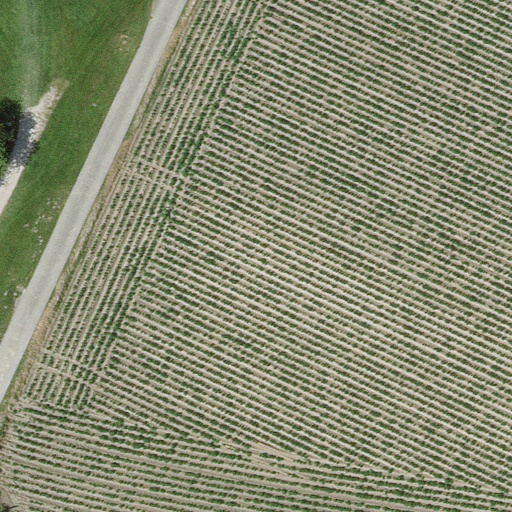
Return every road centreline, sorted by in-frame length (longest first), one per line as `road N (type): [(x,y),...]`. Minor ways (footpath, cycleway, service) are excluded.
road 1 (unclassified): [(172,0),(0,374)]
road 2 (track): [(0,202),(68,60)]
